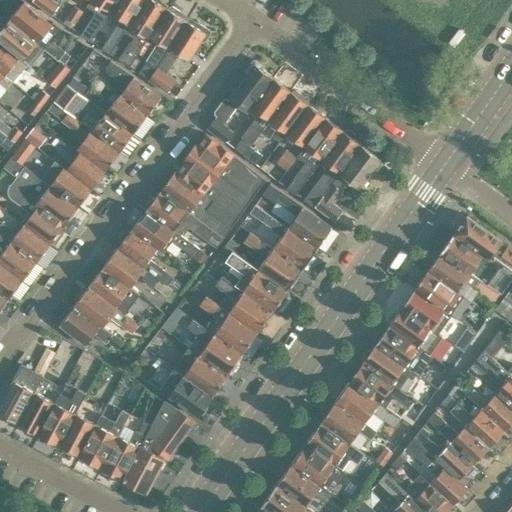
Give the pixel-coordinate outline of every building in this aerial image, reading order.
[(25,0),(18,0),(7,15),(41,44),(55,55),(56,54),(61,58),(67,51),(62,46),(48,35),(57,25),(49,20),(25,0)] [(35,0),(51,10),(57,0),(35,0)] [(92,8),(78,29),(89,36),(108,6),(111,0),(84,0),(84,1),(91,6),(92,8)] [(110,26),(99,43),(107,49),(119,31),(122,26),(122,27),(138,0),(111,0),(108,6),(118,13),(110,26)] [(126,35),(115,54),(127,62),(147,31),(165,2),(161,0),(138,0),(122,27),(132,33),(129,37),(126,35)] [(147,49),(136,68),(147,75),(184,15),(177,10),(178,8),(178,6),(169,0),(167,1),(165,3),(165,2),(147,31),(156,36),(147,49)] [(442,0),(471,27),(489,0),(442,0)] [(71,1),(63,14),(72,19),(80,6),(71,1)] [(7,15),(0,23),(0,39),(17,53),(19,55),(25,59),(27,61),(41,44),(7,15)] [(184,15),(147,75),(153,79),(164,86),(172,74),(163,68),(173,52),(178,51),(180,50),(186,54),(198,35),(199,36),(202,35),(207,27),(207,24),(195,17),(193,17),(191,19),(184,15)] [(0,39),(0,69),(9,77),(9,76),(10,77),(25,59),(19,55),(17,53),(0,39)] [(215,110),(205,123),(212,128),(222,136),(231,123),(221,116),(234,98),(246,107),(249,102),(271,73),(257,62),(258,60),(258,58),(253,55),(251,55),(243,66),(243,68),(245,69),(226,95),(224,94),(222,94),(213,107),(213,109),(215,110)] [(108,56),(103,64),(127,79),(118,91),(145,111),(159,92),(132,72),(108,56)] [(57,57),(43,74),(52,82),(66,64),(57,57)] [(0,69),(0,81),(3,84),(9,77),(0,69)] [(240,132),(231,143),(241,150),(248,141),(249,139),(259,125),(267,114),(288,86),(271,73),(249,102),(258,108),(255,111),(254,111),(239,131),(240,132)] [(64,79),(50,97),(65,108),(72,114),(86,95),(80,91),(64,79)] [(86,83),(80,91),(86,95),(93,100),(99,93),(86,83)] [(39,84),(31,95),(39,101),(47,91),(39,84)] [(288,86),(267,114),(275,121),(270,128),(279,135),(284,128),(306,99),(300,95),(301,93),(301,91),(293,85),(291,86),(290,87),(288,86)] [(118,91),(104,109),(131,129),(145,111),(118,91)] [(31,95),(24,105),(32,111),(39,101),(31,95)] [(306,99),(284,128),(302,141),(323,112),(306,99)] [(65,108),(58,117),(72,127),(79,119),(72,114),(65,108)] [(91,126),(90,127),(117,147),(131,129),(104,109),(91,126)] [(303,157),(284,183),(293,189),(316,158),(319,154),(341,125),(323,112),(302,141),(294,150),(303,157)] [(0,116),(0,127),(12,137),(20,128),(12,121),(9,124),(0,116)] [(31,122),(22,133),(36,143),(44,133),(31,122)] [(309,184),(301,194),(311,202),(337,167),(359,139),(352,134),(353,130),(346,124),(342,126),(341,125),(319,154),(316,158),(322,162),(322,166),(309,184)] [(89,125),(75,144),(78,146),(103,166),(117,147),(90,127),(91,126),(89,125)] [(0,141),(5,146),(12,137),(0,127),(0,141)] [(202,128),(188,147),(249,193),(249,194),(263,174),(240,157),(240,156),(202,128)] [(337,167),(311,202),(314,204),(317,206),(321,209),(333,216),(341,204),(331,197),(335,191),(347,175),(358,183),(379,155),(360,140),(339,168),(337,167)] [(248,141),(241,150),(252,159),(259,150),(248,141)] [(284,144),(274,157),(284,164),(294,152),(284,144)] [(14,145),(9,151),(15,156),(19,159),(24,153),(14,145)] [(56,147),(50,154),(53,156),(61,162),(89,184),(103,166),(78,146),(70,157),(56,147)] [(188,147),(159,186),(190,209),(221,231),(222,232),(249,193),(188,147)] [(9,151),(1,161),(14,171),(7,179),(62,221),(62,220),(76,202),(47,181),(39,175),(38,173),(26,164),(19,159),(15,156),(9,151)] [(53,156),(39,175),(47,181),(76,202),(89,184),(61,162),(53,156)] [(268,178),(260,188),(272,197),(273,194),(290,206),(293,210),(285,222),(284,222),(314,243),(329,221),(299,200),(279,186),(268,178)] [(6,182),(6,185),(7,189),(7,192),(8,194),(27,208),(19,217),(22,219),(48,239),(50,236),(53,239),(60,229),(57,227),(62,221),(7,179),(6,180),(6,182)] [(159,186),(145,205),(171,225),(177,229),(183,221),(187,221),(214,242),(221,231),(190,209),(159,186)] [(257,192),(252,199),(261,205),(266,198),(257,192)] [(252,199),(247,206),(258,214),(279,229),(270,243),(300,264),(314,243),(284,222),(285,222),(263,207),(261,205),(252,199)] [(145,205),(130,224),(155,243),(158,245),(167,234),(191,253),(198,244),(177,229),(171,225),(145,205)] [(464,209),(451,227),(481,248),(488,252),(498,260),(511,270),(511,269),(511,241),(501,234),(464,208),(464,209)] [(0,230),(8,237),(34,257),(48,239),(22,219),(21,221),(19,219),(14,216),(9,223),(0,216),(0,230)] [(122,235),(116,243),(164,279),(170,271),(147,254),(155,243),(130,224),(128,227),(126,225),(120,233),(122,235)] [(248,227),(241,236),(255,245),(261,236),(248,227)] [(451,229),(438,247),(467,267),(481,248),(451,227),(450,228),(451,229)] [(0,242),(3,245),(0,247),(0,260),(21,275),(34,257),(8,237),(0,230),(0,242)] [(116,243),(101,263),(128,283),(138,270),(141,272),(140,274),(164,291),(170,283),(167,281),(164,279),(116,243)] [(270,243),(255,264),(285,285),(300,264),(270,243)] [(198,244),(191,253),(200,259),(206,250),(198,244)] [(229,246),(223,255),(241,268),(232,279),(240,285),(270,306),(271,304),(273,305),(276,305),(281,297),(281,294),(279,293),(285,285),(255,264),(236,251),(229,246)] [(438,247),(425,265),(455,287),(462,277),(472,284),(479,275),(468,268),(467,267),(438,247)] [(0,288),(7,294),(21,275),(0,260),(0,288)] [(498,260),(485,280),(498,288),(511,270),(498,260)] [(101,263),(87,281),(115,302),(123,308),(137,289),(128,283),(101,263)] [(425,265),(412,284),(442,305),(449,310),(462,292),(455,287),(425,265)] [(220,270),(213,279),(225,287),(235,294),(226,306),(227,307),(255,327),(270,306),(240,285),(232,279),(220,270)] [(173,274),(167,281),(170,283),(177,288),(182,280),(173,274)] [(479,275),(472,284),(478,288),(491,297),(498,288),(485,280),(479,275)] [(511,278),(510,282),(493,304),(511,317),(511,315),(511,304),(508,301),(511,296),(511,278)] [(87,281),(73,300),(102,322),(109,313),(118,319),(129,329),(137,319),(123,308),(115,302),(87,281)] [(412,284),(399,302),(429,323),(442,305),(412,284)] [(204,291),(198,298),(222,315),(213,328),(241,348),(255,327),(227,307),(227,308),(204,291)] [(73,300),(58,321),(85,341),(93,330),(102,337),(105,337),(115,345),(122,337),(110,329),(102,322),(73,300)] [(399,302),(387,319),(424,346),(430,338),(433,340),(439,331),(429,323),(399,302)] [(195,327),(185,341),(186,342),(196,349),(197,349),(198,350),(198,349),(226,369),(228,365),(229,366),(231,365),(235,359),(235,357),(234,357),(241,348),(213,328),(212,329),(190,313),(185,320),(195,327)] [(387,319),(374,339),(413,367),(416,369),(416,368),(413,366),(421,355),(424,357),(429,350),(424,346),(387,319)] [(465,320),(451,339),(461,346),(475,327),(465,320)] [(487,338),(481,345),(487,350),(490,352),(493,348),(493,344),(487,338)] [(364,344),(359,351),(360,354),(362,355),(360,358),(390,378),(396,382),(406,369),(410,372),(413,367),(374,339),(373,340),(369,345),(367,344),(364,344)] [(186,342),(180,351),(190,358),(182,369),(211,390),(226,369),(198,349),(198,350),(197,349),(196,349),(186,342)] [(45,343),(33,366),(41,371),(54,347),(45,343)] [(481,345),(471,357),(482,367),(487,361),(503,376),(494,387),(511,403),(511,373),(509,370),(505,366),(503,364),(493,355),(490,352),(487,350),(481,345)] [(160,354),(144,375),(153,381),(154,382),(166,391),(166,390),(196,411),(198,408),(199,409),(201,409),(204,404),(204,402),(203,402),(211,390),(182,369),(167,359),(160,354)] [(360,358),(347,376),(377,396),(383,401),(390,392),(392,391),(400,397),(406,389),(396,382),(390,378),(360,358)] [(12,375),(0,396),(0,408),(17,418),(33,387),(40,373),(41,371),(33,366),(20,359),(12,375)] [(460,373),(454,380),(466,390),(475,399),(475,400),(479,403),(502,425),(508,419),(510,421),(511,418),(511,403),(494,387),(486,395),(482,392),(481,393),(471,384),(460,373)] [(335,394),(333,396),(363,417),(371,406),(380,412),(379,413),(392,421),(399,411),(387,402),(387,403),(383,401),(377,396),(347,376),(342,384),(338,385),(334,390),(335,394)] [(37,429),(36,431),(37,434),(45,439),(48,437),(49,435),(58,439),(74,409),(72,408),(83,388),(75,384),(63,378),(53,397),(37,429)] [(33,387),(17,418),(18,418),(17,421),(26,426),(29,424),(37,429),(53,397),(33,387)] [(446,389),(439,398),(447,405),(463,420),(487,442),(502,425),(479,403),(475,400),(467,408),(455,396),(455,397),(446,389)] [(149,421),(121,473),(126,475),(126,478),(138,484),(140,483),(144,486),(163,451),(166,453),(192,417),(192,416),(162,395),(148,420),(149,421)] [(333,396),(318,418),(348,438),(349,437),(356,427),(366,435),(374,424),(363,417),(333,396)] [(94,419),(78,450),(100,462),(116,431),(127,409),(106,398),(99,410),(94,419)] [(432,406),(425,415),(445,433),(448,437),(472,458),(487,442),(463,420),(455,429),(432,407),(432,406)] [(74,409),(58,439),(78,450),(94,419),(74,409)] [(100,462),(99,464),(100,467),(108,471),(111,471),(112,468),(121,473),(149,421),(148,420),(141,417),(135,426),(133,425),(126,436),(116,431),(100,462)] [(318,418),(303,438),(333,459),(338,462),(347,451),(355,456),(361,447),(349,437),(348,438),(318,418)] [(417,425),(411,433),(418,440),(437,457),(442,462),(457,475),(463,468),(465,471),(473,462),(470,460),(472,458),(448,437),(445,433),(436,443),(425,432),(428,429),(420,422),(417,425)] [(411,433),(404,442),(425,461),(429,465),(435,470),(427,478),(451,500),(466,484),(466,483),(457,475),(442,462),(437,457),(418,440),(411,433)] [(303,438),(289,459),(319,480),(324,483),(330,475),(335,479),(344,466),(338,462),(333,459),(303,438)] [(383,442),(373,455),(381,461),(391,448),(390,447),(383,442)] [(397,449),(388,461),(393,466),(403,455),(397,449)] [(289,459),(274,480),(304,500),(312,489),(324,497),(331,488),(324,483),(319,480),(289,459)] [(381,470),(377,475),(396,492),(387,502),(397,510),(398,511),(431,511),(412,494),(402,485),(383,468),(381,470)] [(417,468),(402,485),(412,494),(431,511),(439,511),(451,500),(427,478),(417,468)] [(274,480),(260,500),(276,511),(295,511),(299,507),(305,511),(317,511),(319,510),(304,500),(274,480)] [(360,495),(354,502),(365,511),(370,511),(374,508),(360,495)] [(511,511),(511,499),(500,511),(511,511)] [(276,511),(260,500),(251,511),(276,511)] [(360,511),(350,502),(345,508),(345,511),(360,511)] [(381,510),(378,511),(398,511),(397,510),(387,502),(381,510)]
